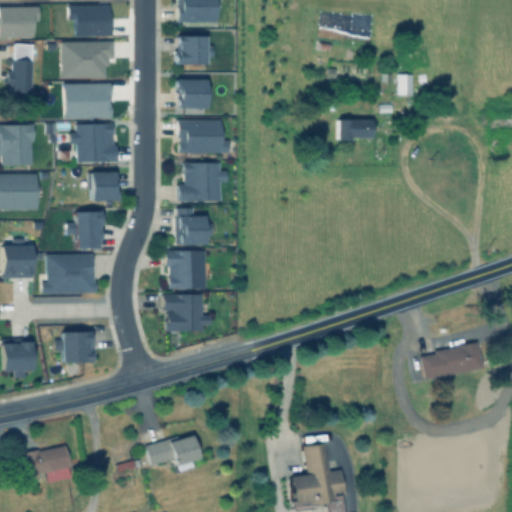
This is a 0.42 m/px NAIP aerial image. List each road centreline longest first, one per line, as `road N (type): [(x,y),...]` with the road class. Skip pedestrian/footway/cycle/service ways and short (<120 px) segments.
road 1 (residential): [(117,290),(140,194),(140,0)]
road 2 (tertiary): [(239,353),(511,261)]
road 3 (tertiary): [(0,416),(239,353)]
